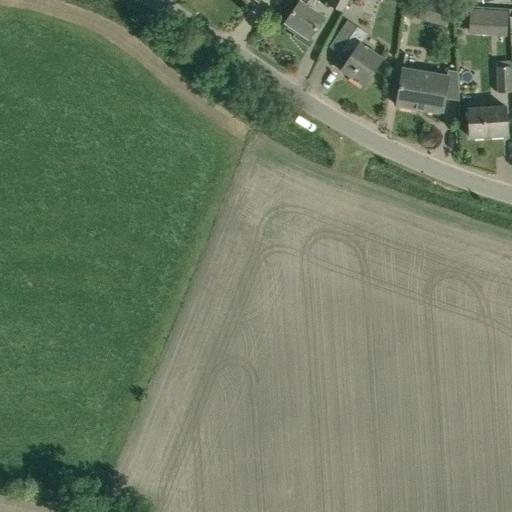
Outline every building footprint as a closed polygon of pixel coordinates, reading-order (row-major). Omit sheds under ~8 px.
[(317,0),(299,0),(284,24),(296,32),(294,34),(311,46),(315,39),(311,36),(324,16),(312,8),(317,0)] [(329,0),(327,5),(342,12),(348,0),(329,0)] [(428,0),(427,0),(422,17),(445,24),(450,7),(428,0)] [(487,10),(485,35),(505,36),(507,12),(487,10)] [(352,33),(356,27),(346,20),(342,26),(352,33)] [(367,34),(356,27),(338,54),(347,60),(340,71),(364,86),(383,57),(361,43),(367,34)] [(511,92),(511,74),(511,66),(495,67),(497,93),(511,92)] [(442,114),(444,98),(459,101),(458,72),(449,71),(448,77),(403,69),(397,106),(442,114)] [(507,136),(505,107),(468,109),(469,138),(507,136)]
